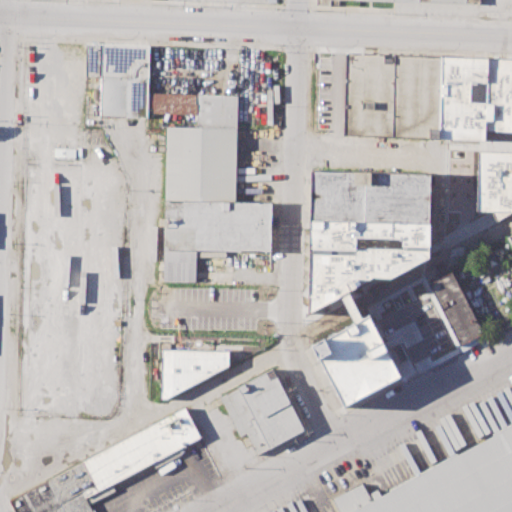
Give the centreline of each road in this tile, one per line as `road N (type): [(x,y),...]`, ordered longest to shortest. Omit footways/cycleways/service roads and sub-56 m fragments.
road 1 (residential): [(0,485),(511,224)]
road 2 (tertiary): [(511,38),(0,16)]
road 3 (residential): [(295,0),(287,333),(332,437)]
road 4 (residential): [(511,346),(187,511)]
road 5 (residential): [(6,0),(0,211)]
